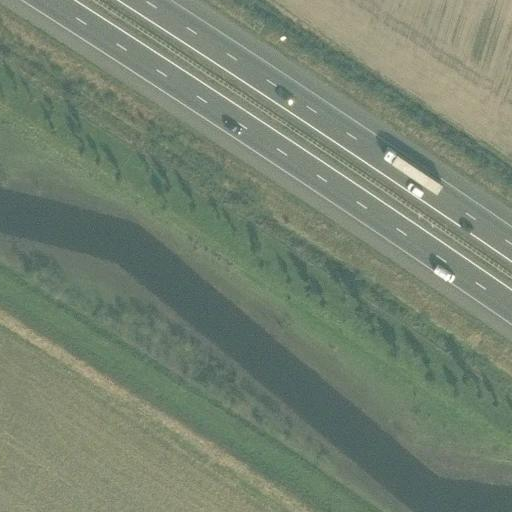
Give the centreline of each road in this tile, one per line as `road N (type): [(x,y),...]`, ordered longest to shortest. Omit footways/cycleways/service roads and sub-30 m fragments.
road 1 (motorway): [(44,0),(511,310)]
road 2 (motorway): [(511,247),(141,0)]
